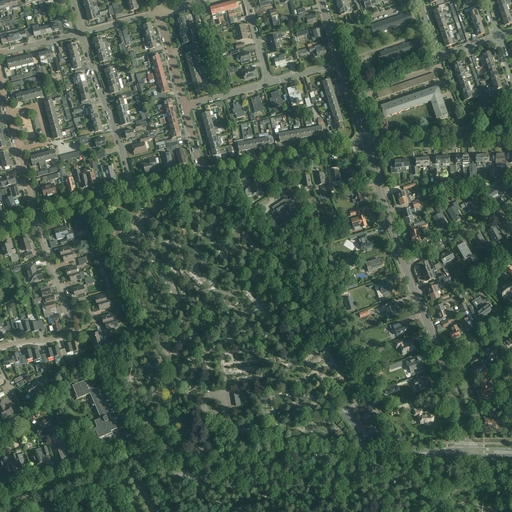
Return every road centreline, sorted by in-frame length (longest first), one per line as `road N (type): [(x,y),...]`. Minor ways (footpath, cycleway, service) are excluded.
road 1 (secondary): [(463,452),(151,454),(89,470)]
road 2 (residential): [(132,191),(83,39),(73,34)]
road 3 (residential): [(203,176),(366,146)]
road 4 (residential): [(366,146),(511,136)]
road 5 (tertiary): [(406,261),(366,146)]
road 6 (residential): [(406,261),(511,200)]
